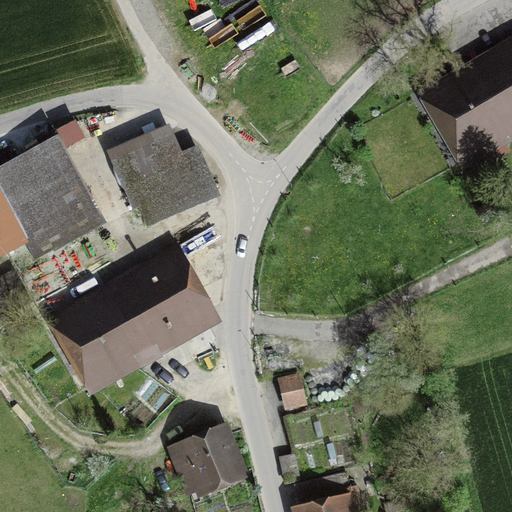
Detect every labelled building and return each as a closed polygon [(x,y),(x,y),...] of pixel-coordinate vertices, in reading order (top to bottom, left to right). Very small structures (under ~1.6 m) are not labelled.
[(511,54),(435,100),(484,186),(507,173),(495,151),(506,144),(499,131),(511,122),(511,54)] [(178,113),(114,140),(139,200),(145,197),(154,218),(229,187),(206,133),(190,140),(178,113)] [(0,158),(0,228),(11,248),(17,258),(69,229),(73,236),(116,212),(66,122),(0,158)] [(0,254),(11,248),(0,228),(0,254)] [(63,323),(127,289),(95,231),(0,281),(0,306),(4,314),(33,299),(41,314),(55,307),(63,323)] [(95,380),(209,314),(177,259),(127,289),(63,323),(95,380)] [(283,408),(309,403),(303,369),(278,373),(283,408)] [(221,425),(164,447),(184,498),(240,476),(221,425)] [(294,453),(279,457),(284,480),(299,476),(294,453)] [(303,511),(359,511),(353,480),(300,491),(303,511)]
